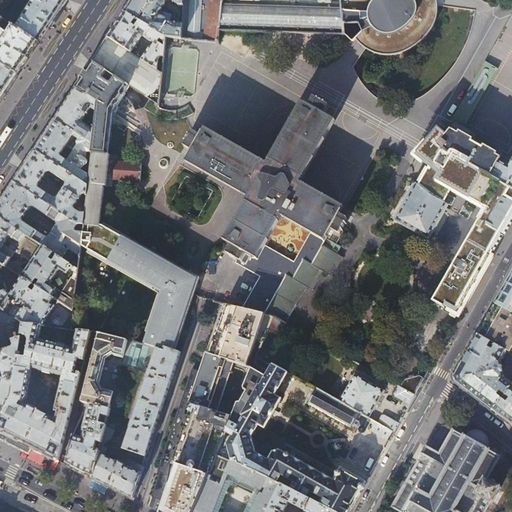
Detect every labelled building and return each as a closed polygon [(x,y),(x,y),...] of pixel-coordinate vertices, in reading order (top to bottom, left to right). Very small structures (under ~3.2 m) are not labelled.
[(67,0),(32,0),(14,27),(39,43),(66,2),(67,0)] [(132,0),(125,13),(166,37),(183,38),(184,23),(176,24),(170,21),(174,13),(161,10),(167,0),(171,0),(179,5),(184,4),(184,0),(132,0)] [(184,0),(184,4),(184,23),(183,38),(219,42),(220,30),(344,34),(341,0),(184,0)] [(341,0),(344,34),(353,42),(356,39),(366,48),(373,52),(380,54),(387,55),(393,55),(401,53),(407,50),(414,46),(421,41),(426,35),(431,30),(434,23),(437,16),(437,10),(437,5),(436,0),(341,0)] [(160,56),(164,56),(166,37),(125,13),(118,23),(109,37),(131,52),(142,35),(154,43),(152,46),(151,45),(149,46),(149,47),(141,58),(157,69),(158,59),(160,56)] [(0,43),(0,44),(0,63),(18,75),(20,73),(39,43),(14,27),(0,17),(0,43)] [(141,58),(131,52),(109,37),(92,62),(129,86),(159,106),(162,72),(157,69),(141,58)] [(112,111),(129,86),(92,62),(89,67),(82,78),(75,88),(98,103),(93,144),(92,154),(108,154),(112,111)] [(497,68),(485,62),(451,122),(455,124),(463,128),(497,68)] [(0,103),(4,97),(18,75),(0,63),(0,103)] [(64,105),(55,120),(93,144),(98,103),(75,88),(65,104),(64,105)] [(261,262),(270,245),(285,217),(313,232),(326,239),(332,229),(340,234),(348,218),(340,214),(346,203),(303,180),(322,146),(335,121),(324,115),(329,106),(313,98),(309,106),(300,101),(268,161),(206,128),(201,136),(192,131),(184,147),(192,151),(185,165),(247,199),(224,241),(231,245),(227,253),(241,261),(245,253),(261,262)] [(92,154),(93,144),(55,120),(41,141),(34,151),(88,185),(92,154)] [(437,145),(448,153),(449,153),(511,192),(511,160),(508,167),(499,162),(502,156),(500,149),(463,128),(455,124),(446,135),(437,145)] [(479,222),(505,237),(511,224),(511,192),(449,153),(448,153),(437,145),(446,135),(438,128),(415,155),(430,170),(419,186),(444,203),(452,190),(486,209),(479,222)] [(34,151),(24,167),(19,174),(14,182),(84,228),(86,210),(75,205),(82,195),(87,196),(88,185),(34,151)] [(108,154),(92,154),(88,185),(104,186),(113,186),(113,180),(141,181),(141,162),(116,161),(116,154),(108,154)] [(70,250),(80,256),(82,244),(84,228),(14,182),(3,198),(0,202),(0,218),(61,259),(67,251),(70,250)] [(416,184),(394,221),(429,240),(448,206),(444,203),(419,186),(416,184)] [(84,228),(82,244),(161,291),(145,345),(173,352),(196,279),(99,223),(104,186),(88,185),(87,196),(86,210),(84,228)] [(0,262),(6,267),(16,252),(32,262),(22,277),(23,278),(73,311),(79,270),(71,265),(61,259),(0,218),(0,262)] [(505,237),(479,222),(434,301),(460,315),(464,308),(476,287),(494,256),(505,237)] [(323,246),(326,239),(313,232),(298,260),(270,245),(261,262),(245,253),(241,261),(262,272),(245,310),(274,317),(286,324),(306,287),(314,291),(323,272),(332,277),(343,257),(323,246)] [(73,311),(23,278),(12,295),(7,292),(1,274),(6,267),(0,262),(0,308),(24,324),(25,324),(71,330),(73,311)] [(73,262),(71,265),(79,270),(79,265),(73,262)] [(511,272),(495,304),(497,305),(511,313),(511,272)] [(274,317),(245,310),(223,304),(215,328),(207,354),(235,363),(247,367),(257,341),(263,343),(264,340),(267,333),(270,327),(274,317)] [(115,305),(116,317),(124,316),(122,305),(115,305)] [(484,328),(479,336),(508,352),(510,353),(511,348),(511,313),(497,305),(494,311),(484,328)] [(24,324),(0,308),(0,343),(22,338),(24,324)] [(283,334),(288,325),(286,324),(274,317),(270,327),(283,334)] [(0,421),(0,430),(28,445),(33,448),(42,452),(47,455),(53,458),(59,461),(81,376),(74,375),(78,359),(85,360),(92,332),(71,330),(25,324),(24,324),(22,338),(16,376),(12,396),(0,421)] [(122,366),(129,340),(99,333),(92,362),(82,402),(111,410),(122,366)] [(505,359),(508,352),(479,336),(477,335),(467,353),(456,372),(454,376),(455,383),(473,396),(492,411),(511,385),(511,383),(504,377),(502,361),(503,359),(505,359)] [(16,376),(22,338),(0,343),(0,379),(3,379),(16,376)] [(165,353),(164,351),(145,345),(129,340),(122,366),(148,373),(122,449),(146,457),(180,357),(168,353),(166,353),(165,353)] [(257,357),(268,362),(273,353),(261,347),(257,357)] [(195,405),(218,413),(235,363),(207,354),(206,353),(200,372),(193,369),(191,375),(182,401),(195,405)] [(232,417),(233,418),(226,433),(234,437),(228,446),(233,462),(283,486),(311,500),(334,511),(349,511),(357,499),(370,475),(346,461),(335,481),(281,451),(274,453),(270,461),(257,454),(252,439),(259,426),(265,430),(282,401),(276,397),(289,374),(274,366),(267,378),(252,369),(244,388),(244,391),(247,392),(241,403),(239,402),(238,403),(232,417)] [(354,377),(340,403),(369,419),(380,400),(385,392),(355,375),(354,377)] [(0,421),(12,396),(16,376),(3,379),(1,398),(0,397),(0,421)] [(511,385),(492,411),(511,426),(511,385)] [(395,397),(410,405),(415,395),(399,387),(395,395),(395,397)] [(364,428),(369,419),(340,403),(317,390),(310,403),(309,403),(308,403),(310,404),(309,405),(319,410),(318,411),(328,415),(328,416),(329,417),(330,416),(338,420),(337,421),(339,422),(339,421),(347,426),(347,427),(348,427),(348,426),(352,428),(353,425),(360,429),(359,431),(360,432),(361,433),(362,434),(363,434),(364,434),(364,433),(365,432),(365,431),(365,430),(365,429),(364,428)] [(195,405),(182,401),(171,435),(158,473),(160,473),(156,484),(151,497),(164,501),(195,405)] [(109,417),(111,410),(82,402),(66,465),(77,470),(93,478),(107,424),(100,423),(102,415),(109,417)] [(226,433),(233,418),(232,417),(218,413),(195,405),(164,501),(160,511),(193,511),(217,455),(226,433)] [(382,416),(378,424),(394,432),(399,424),(385,416),(382,416)] [(108,420),(107,424),(93,478),(112,488),(115,490),(134,499),(144,467),(128,459),(127,463),(119,459),(117,462),(104,456),(108,449),(107,448),(116,430),(115,430),(117,425),(108,420)] [(391,440),(394,432),(378,424),(374,431),(391,440)] [(466,437),(465,436),(465,434),(465,433),(464,431),(463,430),(462,430),(460,429),(459,429),(457,430),(456,431),(453,429),(440,454),(427,447),(423,454),(419,461),(418,462),(407,483),(406,483),(392,506),(401,511),(486,511),(492,504),(493,504),(502,487),(501,487),(497,484),(496,481),(494,480),(491,480),(491,481),(489,479),(501,457),(499,455),(499,453),(499,452),(498,451),(497,450),(496,449),(494,449),(493,449),(491,450),(490,451),(489,450),(487,449),(489,445),(489,442),(488,440),(487,437),(485,435),(484,434),(481,433),(478,432),(475,432),(472,433),(470,435),(467,438),(466,437)] [(44,461),(47,455),(42,452),(33,448),(30,453),(44,461)] [(269,511),(283,486),(233,462),(217,455),(193,511),(269,511)] [(305,511),(311,500),(283,486),(269,511),(284,511),(289,503),(305,511)] [(130,506),(134,499),(115,490),(112,496),(130,506)] [(334,511),(311,500),(305,511),(304,511),(334,511)]
